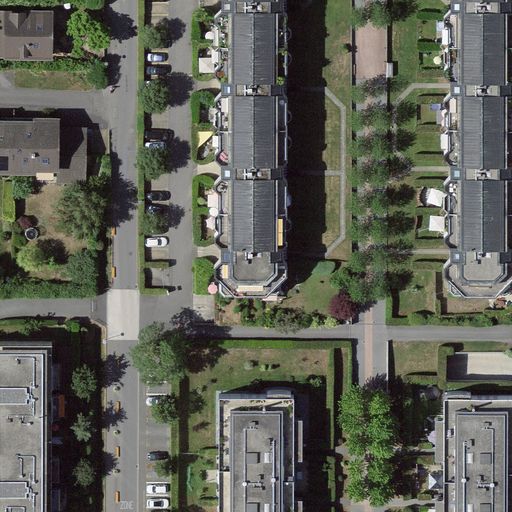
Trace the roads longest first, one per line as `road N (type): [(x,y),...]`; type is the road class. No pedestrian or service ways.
road 1 (residential): [(124,309),(181,311),(182,0)]
road 2 (residential): [(124,309),(124,0)]
road 3 (residential): [(130,511),(132,363),(124,309)]
